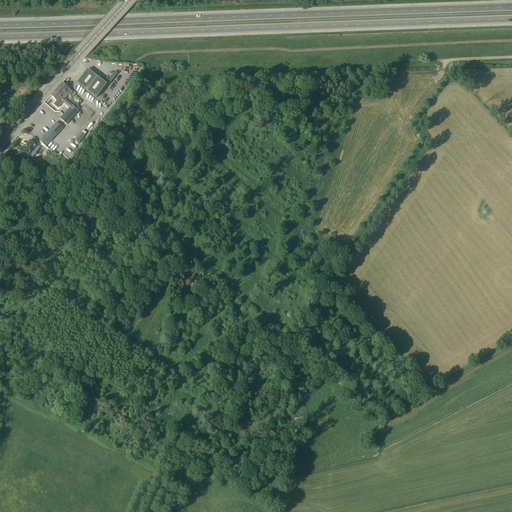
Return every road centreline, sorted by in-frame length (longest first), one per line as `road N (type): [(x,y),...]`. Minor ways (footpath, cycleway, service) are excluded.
road 1 (trunk): [(511,6),(0,24)]
road 2 (trunk): [(0,37),(511,19)]
road 3 (track): [(188,52),(511,41)]
road 4 (secondary): [(0,153),(128,0)]
road 5 (track): [(0,155),(142,212)]
